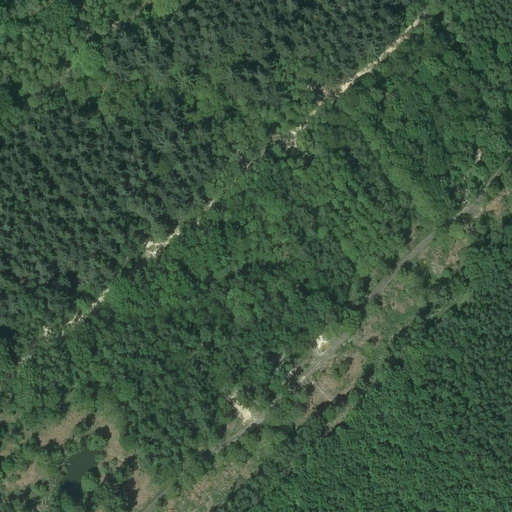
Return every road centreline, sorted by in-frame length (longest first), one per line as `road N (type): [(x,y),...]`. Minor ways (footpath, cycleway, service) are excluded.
road 1 (track): [(0,374),(200,218),(426,17)]
road 2 (track): [(153,511),(302,381),(475,203),(511,152)]
road 3 (track): [(257,511),(511,247)]
road 4 (track): [(511,129),(508,113),(426,17)]
